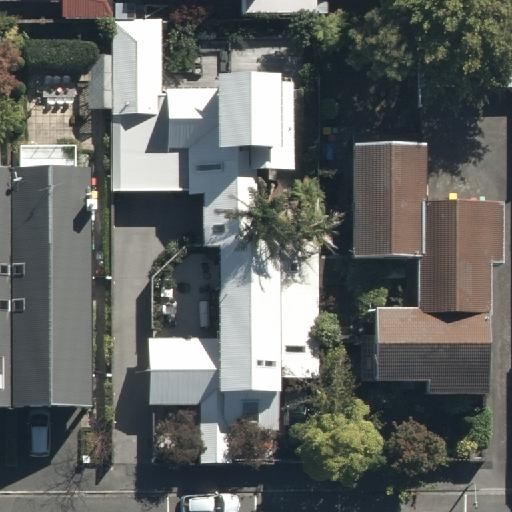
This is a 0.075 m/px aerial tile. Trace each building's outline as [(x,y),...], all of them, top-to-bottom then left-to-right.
[(0,0),(0,6),(62,7),(62,20),(111,21),(111,0),(0,0)] [(244,0),(245,23),(321,22),(320,0),(244,0)] [(269,80),(210,81),(210,95),(158,95),(158,31),(108,31),(109,202),(197,202),(197,254),(210,254),(211,341),(143,341),(143,434),(195,434),(195,466),(230,466),(230,434),(270,434),(269,382),(317,382),(317,297),(269,297),(269,245),(252,245),(252,177),(289,177),(288,80),(269,80)] [(425,143),(354,143),(355,269),(418,269),(418,319),(359,319),(359,400),(498,400),(498,206),(426,206),(425,143)] [(91,177),(0,177),(0,410),(91,410),(91,177)]
